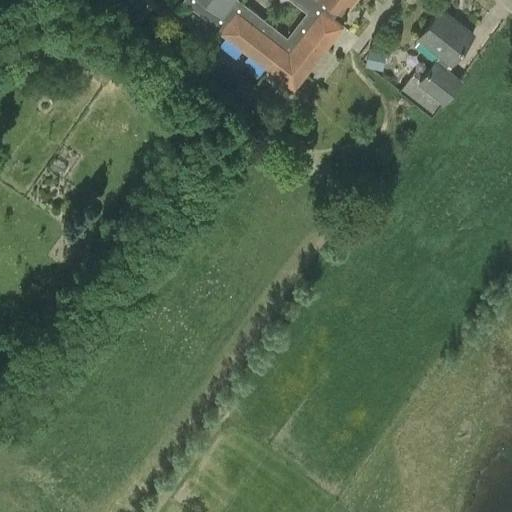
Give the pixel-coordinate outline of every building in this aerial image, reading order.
[(182,0),(216,26),(220,29),(218,32),(293,89),(343,24),(333,16),(339,9),(343,11),(351,0),(182,0)] [(105,85),(129,53),(84,19),(79,25),(48,2),(39,14),(88,52),(78,65),(105,85)] [(418,37),(419,38),(414,45),(433,59),(420,76),(414,71),(399,90),(430,115),(441,101),(443,102),(462,77),(446,65),(449,61),(450,62),(473,33),(440,8),(418,37)] [(169,64),(177,53),(160,40),(152,51),(169,64)] [(369,42),(365,64),(383,67),(387,45),(369,42)]
